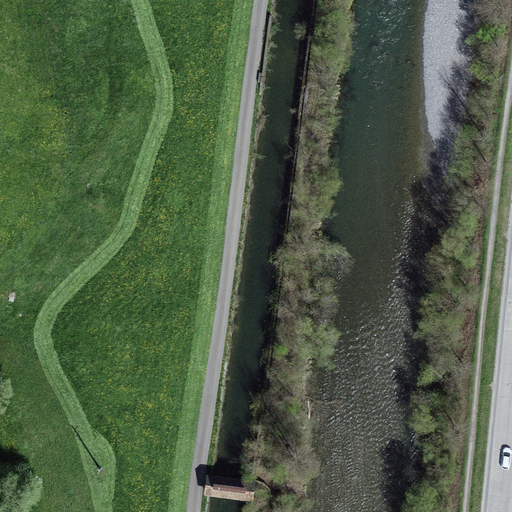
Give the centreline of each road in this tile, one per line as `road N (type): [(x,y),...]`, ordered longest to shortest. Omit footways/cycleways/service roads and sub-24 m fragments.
road 1 (track): [(262,0),(207,511)]
road 2 (unclassified): [(511,371),(498,511)]
